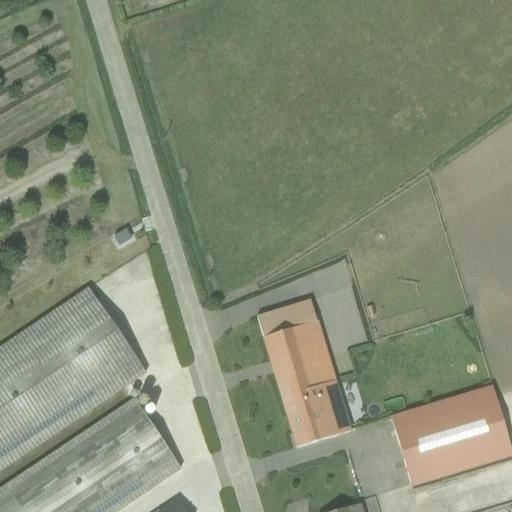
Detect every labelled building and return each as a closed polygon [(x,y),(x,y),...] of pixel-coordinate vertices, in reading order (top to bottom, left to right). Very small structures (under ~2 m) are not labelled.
[(0,472),(143,377),(85,290),(0,347),(0,472)] [(339,338),(344,355),(374,346),(359,295),(320,306),(330,340),(339,338)] [(291,448),(346,431),(306,302),(251,319),(291,448)] [(388,419),(409,488),(510,457),(488,389),(388,419)] [(134,400),(0,488),(0,511),(111,511),(179,467),(134,400)]
